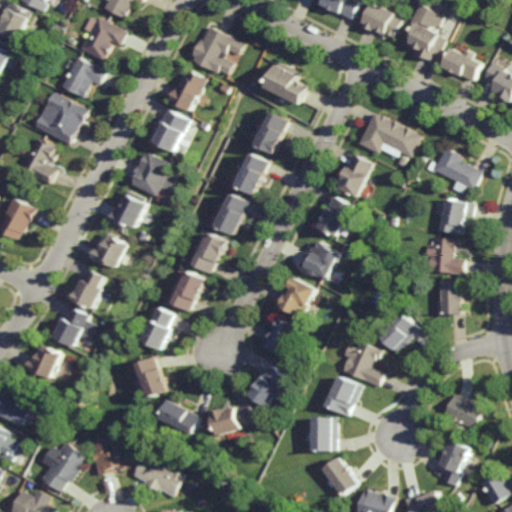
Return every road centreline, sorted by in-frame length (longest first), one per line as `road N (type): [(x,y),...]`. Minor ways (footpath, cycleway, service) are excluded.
road 1 (residential): [(0,346),(42,287),(191,0)]
road 2 (residential): [(367,67),(222,357)]
road 3 (residential): [(511,138),(241,0)]
road 4 (residential): [(511,339),(461,353),(438,369),(399,441)]
